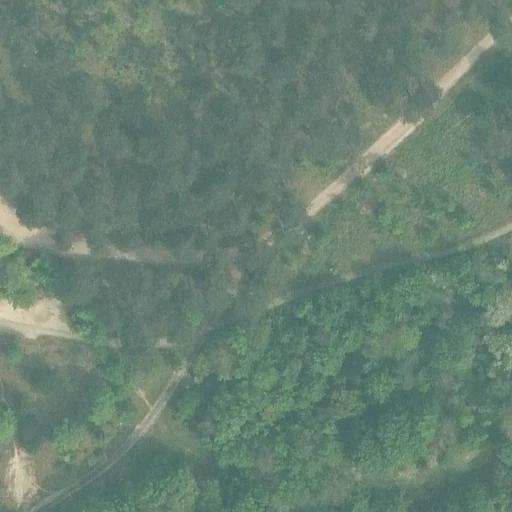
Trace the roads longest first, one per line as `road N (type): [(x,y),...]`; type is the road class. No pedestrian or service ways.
road 1 (track): [(511,226),(446,254),(345,278),(191,342),(0,324)]
road 2 (track): [(232,271),(511,28)]
road 3 (track): [(32,511),(122,447),(191,342),(223,310),(232,271)]
road 4 (track): [(0,225),(74,255),(232,271)]
